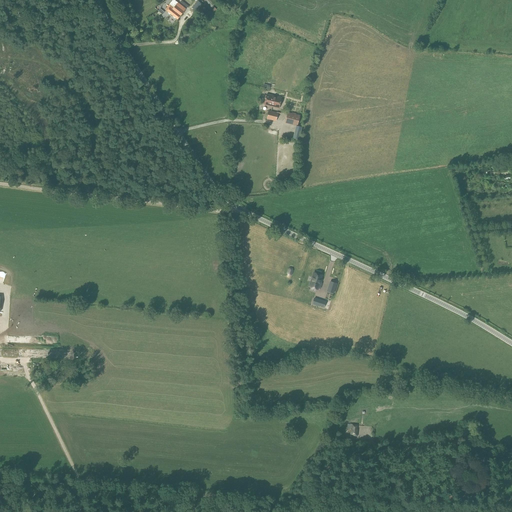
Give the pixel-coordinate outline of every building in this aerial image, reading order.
[(198,1),(192,8),(196,12),(203,5),(198,1)] [(172,2),(170,5),(170,4),(165,10),(178,19),(180,16),(186,9),(178,3),(176,5),(172,2)] [(281,98),(267,95),(264,105),(279,108),(281,98)] [(278,113),(268,111),(267,119),(276,121),(278,113)] [(293,138),(299,139),(302,127),(297,126),(300,116),(288,114),(285,124),(296,126),(293,138)] [(319,283),(322,275),(314,273),(310,287),(317,289),(318,287),(320,288),(321,283),(319,283)] [(333,294),(337,283),(330,281),(327,291),(333,294)] [(295,298),(298,287),(293,286),(290,297),(295,298)] [(324,308),(326,302),(314,298),(312,304),(324,308)] [(351,424),(350,436),(357,437),(358,429),(357,429),(358,425),(351,424)]
